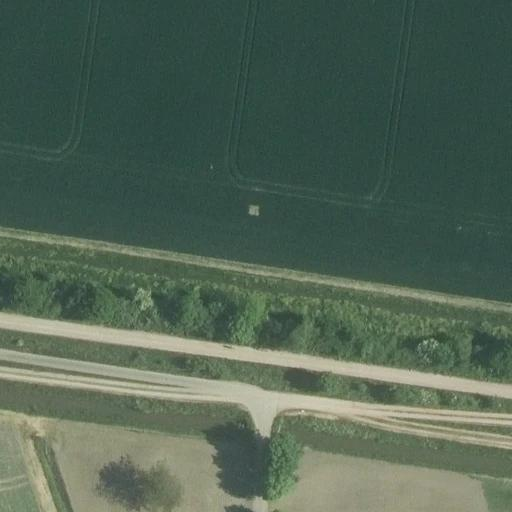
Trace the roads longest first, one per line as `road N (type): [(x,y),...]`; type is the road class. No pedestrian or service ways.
road 1 (unclassified): [(511,395),(0,322)]
road 2 (track): [(264,399),(511,443)]
road 3 (track): [(264,399),(511,419)]
